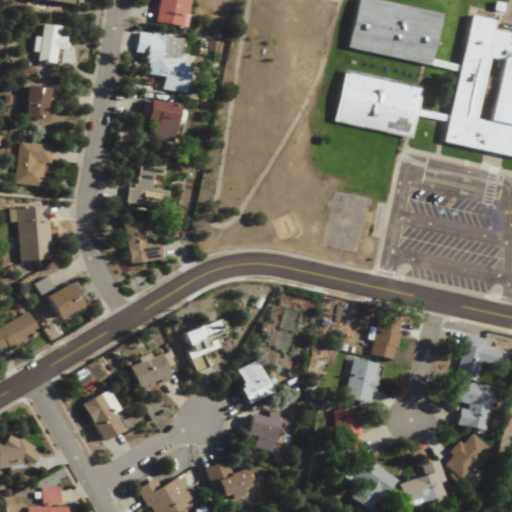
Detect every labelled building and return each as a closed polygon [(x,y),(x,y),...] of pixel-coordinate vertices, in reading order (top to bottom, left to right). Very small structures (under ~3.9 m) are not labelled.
[(154,0),(152,23),(183,27),(186,0),(154,0)] [(463,11),(489,17),(485,27),(511,33),(511,156),(435,138),(440,117),(407,112),(402,133),(327,117),(331,92),(338,65),(414,84),(408,104),(442,110),(451,68),(421,62),(340,42),(345,18),(349,0),(389,0),(435,11),(423,54),(453,60),(463,11)] [(53,26),(35,24),(32,61),(56,64),(59,36),(52,35),(53,26)] [(184,67),(175,65),(178,38),(134,33),(132,55),(144,56),(142,75),(160,77),(159,91),(181,93),(184,67)] [(22,85),(18,118),(43,120),(45,105),(54,106),(56,89),(22,85)] [(167,141),(170,103),(142,101),(139,139),(167,141)] [(44,164),(46,146),(16,143),(12,185),(37,187),(39,164),(44,164)] [(162,191),(147,189),(149,176),(157,177),(158,167),(132,164),(127,204),(159,209),(162,191)] [(14,261),(43,260),(41,207),(12,208),(14,261)] [(152,241),(137,243),(135,221),(117,224),(122,263),(154,260),(152,241)] [(79,304),(66,280),(44,292),(39,281),(31,286),(49,320),(79,304)] [(0,350),(32,335),(21,313),(0,323),(0,350)] [(390,361),(398,322),(375,317),(367,356),(390,361)] [(174,333),(190,374),(207,368),(202,354),(222,347),(211,319),(174,333)] [(474,380),(477,364),(492,367),(495,352),(480,349),(481,340),(462,336),(454,376),(474,380)] [(121,367),(132,392),(169,376),(159,351),(121,367)] [(349,360),(341,401),(368,406),(376,366),(349,360)] [(265,393),(252,362),(228,372),(241,403),(265,393)] [(489,389),(454,382),(450,404),(457,406),(453,426),(481,431),(489,389)] [(75,403),(92,441),(114,432),(107,414),(112,412),(102,391),(75,403)] [(330,411),(334,454),(357,452),(354,409),(330,411)] [(267,453),(270,420),(243,417),(241,437),(250,438),(249,451),(267,453)] [(0,466),(11,475),(29,451),(0,429),(0,466)] [(460,482),(487,452),(466,434),(440,464),(460,482)] [(364,511),(367,511),(389,479),(355,456),(340,478),(353,487),(345,499),(364,511)] [(226,475),(221,461),(201,469),(212,499),(222,496),(224,502),(238,497),(235,490),(242,487),(236,471),(226,475)] [(399,508),(437,496),(433,484),(438,482),(431,461),(413,467),(417,478),(392,486),(399,508)] [(157,488),(152,480),(134,490),(146,511),(175,511),(189,504),(174,478),(157,488)] [(62,511),(63,507),(55,507),(55,488),(37,489),(37,507),(23,507),(22,511),(62,511)]
